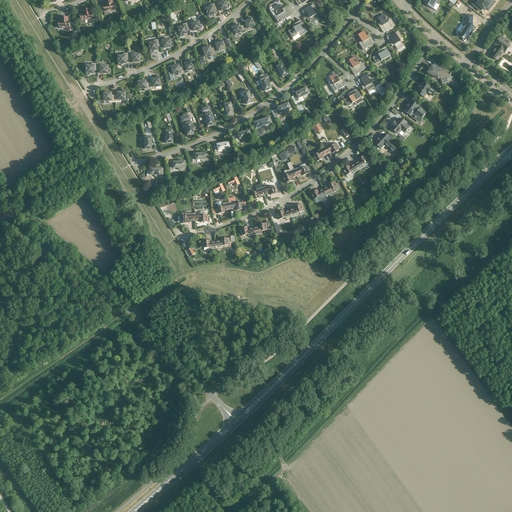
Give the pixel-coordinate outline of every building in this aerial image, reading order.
[(109,0),(105,1),(106,5),(103,6),(104,12),(115,10),(114,4),(112,4),(111,0),(109,0)] [(424,0),(423,3),(431,8),(433,9),(436,3),(437,0),(424,0)] [(489,9),(495,2),(492,0),(475,0),(472,4),(476,7),(475,8),(478,10),(478,9),(480,11),(483,9),(484,10),(487,7),(489,9)] [(220,1),(215,3),(217,10),(220,9),(221,12),(228,8),(229,8),(230,7),(230,6),(229,6),(229,5),(228,5),(227,5),(225,1),(221,3),(220,1)] [(217,10),(215,3),(209,6),(210,8),(205,10),(208,17),(209,17),(209,18),(210,18),(211,18),(212,18),(212,17),(212,16),(212,15),(216,14),(215,12),(217,10)] [(279,24),(290,16),(285,8),(282,9),(279,4),(273,8),(275,11),(271,13),(274,17),(274,16),(279,24)] [(314,4),(302,12),(309,23),(312,21),(313,23),(319,20),(315,13),(318,12),(314,4)] [(84,10),(84,14),(81,14),(81,21),(92,20),(92,13),(90,13),(90,9),(84,10)] [(378,25),(380,28),(381,27),(384,33),(383,33),(384,33),(395,26),(391,19),(388,21),(387,20),(387,19),(386,19),(384,14),(378,18),(381,23),(378,25)] [(461,26),(457,32),(459,34),(458,35),(462,38),(463,38),(462,39),(463,41),(464,41),(466,41),(466,40),(466,38),(468,39),(471,34),(472,34),(473,32),(473,31),(475,28),(471,25),(471,23),(472,23),(473,16),(466,15),(465,23),(466,23),(463,28),(461,26)] [(61,17),(61,22),(58,22),(58,28),(69,28),(69,21),(68,22),(67,17),(61,17)] [(246,24),(243,26),(246,32),(252,30),(251,28),(255,26),(252,19),(251,18),(250,17),(249,17),(249,18),(248,18),(248,19),(248,20),(245,22),(246,24)] [(308,32),(300,20),(292,26),(293,28),(289,31),(292,37),(294,36),(296,40),(301,37),(300,36),(308,32)] [(193,21),(188,23),(190,30),(193,29),(193,32),(201,29),(202,29),(202,28),(202,27),(202,26),(201,26),(201,25),(200,25),(199,22),(194,23),(193,21)] [(188,23),(177,26),(180,36),(181,36),(181,37),(182,37),(183,37),(184,36),(184,35),(184,34),(188,33),(187,31),(190,30),(188,23)] [(241,35),(246,32),(243,26),(240,27),(239,25),(232,28),(231,29),(231,30),(231,31),(232,31),(232,32),(233,32),(234,32),(236,35),(240,33),(241,35)] [(367,48),(375,43),(374,43),(371,38),(371,37),(369,34),(367,36),(364,31),(358,35),(361,39),(361,40),(362,41),(359,43),(363,50),(366,49),(366,50),(368,49),(367,48)] [(389,37),(387,38),(387,39),(387,38),(391,44),(390,44),(392,47),(395,45),(398,50),(404,46),(401,42),(401,41),(400,41),(400,40),(403,38),(398,31),(395,33),(389,37)] [(499,38),(498,38),(496,41),(496,42),(495,43),(494,45),(496,47),(490,56),(497,61),(504,52),(505,53),(509,48),(507,47),(511,42),(506,39),(505,40),(500,36),(499,38)] [(165,38),(159,39),(160,47),(163,46),(164,49),(172,47),(173,47),(173,46),(173,45),(173,44),(172,44),(172,43),(171,43),(170,39),(165,40),(165,38)] [(160,47),(159,39),(153,41),(153,43),(149,44),(150,51),(150,52),(151,52),(151,53),(152,53),(153,53),(154,52),(154,51),(158,50),(157,47),(160,47)] [(217,47),(214,48),(216,55),(222,53),(223,54),(227,53),(223,42),(223,41),(222,41),(222,40),(221,40),(220,41),(219,42),(219,43),(216,44),(217,47)] [(201,51),(202,52),(202,53),(203,53),(204,53),(205,56),(210,55),(211,57),(210,57),(211,60),(217,58),(216,55),(214,48),(211,49),(210,46),(203,49),(202,49),(202,50),(201,50),(201,51)] [(387,50),(385,47),(385,48),(380,51),(379,50),(376,52),(378,55),(373,58),(377,64),(381,61),(382,61),(383,60),(385,63),(392,59),(390,56),(391,55),(387,50)] [(129,61),(129,53),(123,54),(123,56),(118,56),(119,64),(119,65),(120,66),(121,66),(122,66),(122,65),(123,65),(123,64),(127,63),(126,61),(129,61)] [(135,53),(129,53),(129,61),(132,60),(133,63),(140,62),(141,62),(142,61),(142,60),(142,59),(141,58),(140,58),(140,54),(135,55),(135,53)] [(349,67),(351,70),(352,70),(355,75),(354,75),(355,76),(366,68),(362,61),(359,63),(358,62),(358,61),(357,61),(355,57),(349,61),(352,65),(349,67)] [(504,63),(503,65),(507,67),(505,71),(510,73),(511,69),(511,63),(503,59),(502,62),(504,63)] [(185,66),(182,67),(184,74),(190,73),(190,71),(194,69),(192,62),(192,61),(191,61),(191,60),(190,60),(189,60),(189,61),(188,61),(188,62),(188,63),(185,64),(185,66)] [(286,70),(285,69),(283,63),(277,66),(279,71),(278,72),(278,73),(278,74),(278,75),(279,75),(279,76),(280,76),(281,76),(283,78),(288,75),(286,71),(285,70),(286,70)] [(94,71),(97,71),(97,64),(91,64),(91,66),(86,66),(86,74),(87,75),(88,75),(88,76),(89,76),(89,75),(90,75),(90,74),(94,74),(94,71)] [(103,64),(97,64),(97,71),(100,71),(100,74),(108,74),(109,74),(109,73),(110,73),(110,72),(110,71),(110,70),(109,70),(108,70),(108,66),(103,66),(103,64)] [(178,76),(184,74),(182,67),(179,68),(179,65),(171,67),(170,68),(170,69),(170,70),(170,71),(171,71),(172,71),(173,75),(178,74),(178,76)] [(432,66),(428,73),(433,76),(432,78),(433,78),(434,78),(435,78),(436,78),(437,78),(438,79),(439,78),(440,77),(441,84),(442,84),(443,83),(444,83),(445,83),(446,83),(446,82),(447,82),(445,79),(446,79),(446,78),(447,78),(448,78),(448,77),(449,77),(449,76),(450,76),(451,76),(447,74),(448,72),(439,66),(437,69),(432,66)] [(360,79),(358,81),(362,86),(361,86),(363,89),(366,88),(369,92),(375,89),(372,84),(372,83),(371,84),(371,83),(374,81),(369,73),(366,75),(360,79)] [(334,93),(346,85),(345,85),(342,80),(341,77),(338,78),(335,74),(329,77),(332,82),(332,83),(332,82),(333,83),(330,85),(334,93)] [(260,79),(260,80),(257,81),(258,85),(262,84),(262,85),(261,85),(261,86),(261,87),(261,88),(261,89),(262,89),(263,90),(264,90),(264,89),(265,92),(271,89),(270,85),(269,86),(268,84),(269,84),(266,77),(266,76),(265,76),(265,75),(264,75),(263,75),(262,75),(261,75),(261,76),(260,76),(260,77),(260,78),(260,79)] [(152,82),(149,83),(150,90),(156,89),(156,87),(161,86),(160,79),(159,78),(159,77),(158,77),(157,77),(156,77),(156,78),(156,79),(152,80),(152,82)] [(144,91),(150,90),(149,83),(146,83),(146,81),(138,82),(137,82),(137,83),(136,83),(136,84),(137,85),(137,86),(138,86),(139,86),(139,90),(144,89),(144,91)] [(416,93),(424,97),(427,93),(433,96),(435,92),(429,88),(431,86),(423,82),(419,88),(419,89),(416,93)] [(380,85),(374,88),(380,98),(386,95),(380,85)] [(307,87),(304,89),(303,89),(303,90),(302,91),(301,90),(295,93),(296,94),(293,96),(296,101),(299,100),(298,99),(303,97),(304,98),(305,98),(306,98),(306,97),(307,97),(307,96),(308,96),(308,95),(308,94),(307,94),(310,93),(307,87)] [(358,92),(356,89),(356,90),(351,93),(350,93),(347,95),(349,97),(344,100),(348,106),(352,104),(353,103),(354,102),(356,105),(363,101),(361,98),(362,98),(358,92)] [(118,95),(115,95),(115,103),(121,102),(121,100),(126,100),(125,92),(125,91),(124,91),(124,90),(123,90),(122,91),(121,92),(117,93),(118,95)] [(253,103),(252,99),(252,98),(251,99),(250,97),(251,97),(249,90),(243,92),(244,97),(244,98),(243,98),(243,99),(243,100),(243,101),(244,102),(245,102),(246,102),(247,105),(253,103)] [(102,94),(102,95),(102,96),(102,97),(103,97),(104,97),(104,101),(104,103),(109,103),(115,103),(115,95),(112,95),(112,93),(104,93),(103,93),(103,94),(102,94)] [(428,112),(411,100),(403,111),(414,119),(414,118),(415,118),(416,118),(421,121),(428,112)] [(234,115),(233,111),(233,110),(232,111),(232,109),(233,109),(231,102),(224,104),(226,109),(225,109),(224,110),(224,111),(224,112),(225,113),(226,114),(227,114),(228,116),(234,115)] [(278,109),(272,111),(274,117),(280,115),(280,114),(284,112),(285,112),(285,113),(286,113),(287,113),(288,113),(288,112),(289,112),(289,111),(289,110),(292,109),(289,103),(285,104),(285,105),(284,106),(283,105),(277,108),(278,109)] [(205,113),(205,114),(206,119),(205,120),(205,121),(205,122),(205,123),(206,124),(207,124),(208,124),(208,127),(214,125),(214,121),(213,121),(213,120),(213,119),(212,113),(210,113),(209,107),(204,108),(203,108),(203,109),(202,110),(202,111),(203,111),(203,112),(204,113),(205,113)] [(186,122),(186,123),(187,128),(186,128),(185,128),(185,129),(185,130),(185,131),(185,132),(185,133),(186,133),(187,133),(188,136),(194,135),(193,130),(193,131),(193,129),(192,122),(190,122),(190,121),(191,121),(190,116),(182,117),(182,122),(186,122)] [(254,124),(251,125),(253,128),(255,128),(258,135),(259,136),(260,136),(261,136),(262,136),(262,135),(263,135),(263,134),(263,133),(261,127),(265,126),(265,127),(266,127),(267,127),(268,127),(269,127),(269,126),(270,125),(270,124),(272,123),(270,117),(266,118),(266,119),(264,120),(264,119),(253,123),(254,124)] [(397,121),(396,120),(395,121),(391,126),(390,127),(391,127),(390,128),(391,129),(392,129),(397,134),(398,135),(401,131),(404,134),(405,133),(409,128),(410,127),(407,124),(406,123),(406,124),(400,119),(400,118),(399,118),(397,121)] [(318,125),(312,129),(316,135),(322,132),(318,125)] [(346,129),(341,131),(345,138),(350,136),(346,129)] [(173,143),(173,139),(172,139),(172,137),(173,137),(172,130),(166,130),(166,135),(165,136),(164,136),(164,137),(164,138),(164,139),(164,140),(165,140),(165,141),(166,141),(167,143),(173,143)] [(250,130),(247,131),(246,131),(246,132),(244,132),(237,134),(238,135),(235,136),(236,142),(240,141),(239,140),(244,138),(244,139),(245,139),(245,140),(246,140),(247,140),(248,140),(249,139),(249,138),(249,137),(252,136),(250,130)] [(384,134),(381,138),(380,136),(378,139),(374,143),(380,148),(381,149),(385,145),(384,145),(385,145),(395,155),(400,150),(389,140),(390,139),(384,134)] [(152,150),(152,146),(152,145),(151,145),(151,143),(152,143),(152,137),(145,137),(145,142),(144,142),(143,143),(143,144),(143,145),(143,146),(144,146),(144,147),(145,147),(145,150),(152,150)] [(229,142),(226,143),(225,143),(223,144),(223,143),(216,144),(217,146),(213,146),(215,153),(218,152),(218,151),(223,150),(223,151),(224,151),(225,152),(226,152),(227,151),(228,150),(228,149),(230,148),(229,142)] [(329,145),(323,148),(327,154),(332,151),(333,153),(339,149),(336,144),(330,147),(329,145)] [(294,145),(286,149),(288,154),(295,152),(294,150),(296,150),(294,145)] [(327,154),(323,148),(318,151),(319,153),(313,156),(316,162),(322,159),(321,157),(327,154)] [(286,151),(279,156),(283,162),(289,158),(286,151)] [(208,152),(204,153),(203,153),(203,154),(202,154),(202,153),(195,154),(195,155),(192,156),(193,162),(196,162),(196,160),(201,160),(201,161),(202,161),(202,162),(203,162),(204,162),(205,161),(206,160),(206,159),(209,159),(208,152)] [(360,161),(355,164),(359,170),(364,167),(363,165),(369,161),(365,156),(359,159),(360,161)] [(294,160),(291,162),(297,177),(302,174),(303,176),(310,173),(307,167),(301,169),(300,167),(298,168),(294,160)] [(186,161),(182,161),(181,161),(181,162),(180,162),(173,162),(173,163),(169,164),(170,170),(173,170),(173,169),(178,168),(178,169),(179,169),(179,170),(180,170),(181,170),(182,170),(183,170),(183,169),(183,168),(186,168),(186,161)] [(297,177),(291,162),(287,164),(290,171),(288,172),(285,173),(286,176),(282,177),(285,183),(292,180),(291,179),(297,177)] [(348,166),(342,170),(346,176),(346,175),(348,178),(353,174),(359,170),(355,164),(349,167),(348,166)] [(159,177),(160,177),(160,176),(160,175),(163,175),(163,169),(158,169),(157,169),(150,169),(150,170),(147,170),(147,176),(150,176),(150,175),(155,175),(155,176),(156,177),(157,177),(158,178),(158,177),(159,177)] [(237,177),(227,182),(229,186),(233,184),(235,187),(240,184),(237,177)] [(329,186),(323,189),(327,196),(332,193),(331,191),(338,188),(335,182),(328,185),(329,186)] [(222,184),(212,188),(214,193),(219,191),(220,194),(225,191),(222,184)] [(257,192),(250,194),(252,200),(259,198),(258,197),(265,195),(263,188),(261,184),(255,186),(257,192)] [(269,186),(263,188),(265,195),(270,193),(271,195),(278,193),(276,187),(269,188),(269,186)] [(317,190),(311,193),(313,199),(320,197),(325,208),(331,205),(327,196),(323,189),(318,192),(317,190)] [(235,197),(228,198),(229,203),(230,210),(236,209),(237,211),(244,209),(243,206),(246,206),(245,202),(236,204),(235,197)] [(217,203),(216,204),(217,214),(224,213),(224,211),(230,210),(229,203),(223,204),(222,203),(221,203),(221,202),(217,202),(217,203)] [(295,208),(289,211),(291,218),(298,215),(297,213),(304,211),(302,205),(295,207),(295,208)] [(291,218),(289,211),(284,213),(283,211),(276,213),(278,220),(285,217),(286,220),(291,218)] [(181,213),(181,217),(181,223),(189,223),(188,221),(195,221),(194,214),(188,214),(188,212),(181,213)] [(201,213),(194,214),(195,221),(201,221),(201,222),(208,222),(208,215),(201,216),(201,213)] [(259,227),(253,228),(255,235),(261,234),(261,232),(271,229),(269,223),(259,225),(259,227)] [(247,228),(240,230),(241,236),(248,235),(249,237),(255,235),(253,228),(247,229),(247,228)] [(222,241),(215,242),(216,249),(223,248),(223,246),(230,245),(229,238),(222,239),(222,241)] [(202,242),(200,243),(201,248),(203,248),(210,247),(210,250),(216,249),(215,242),(209,242),(209,241),(202,241),(202,242)]
